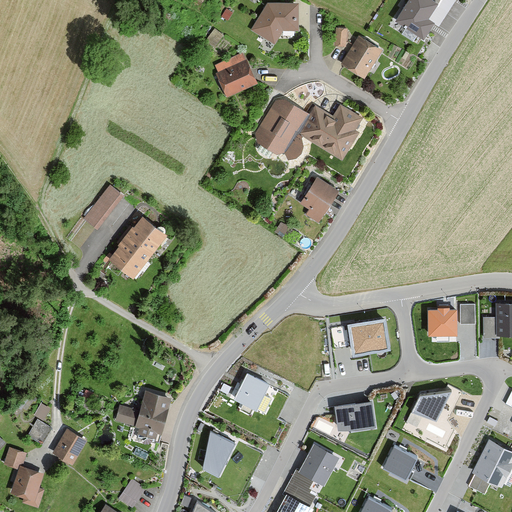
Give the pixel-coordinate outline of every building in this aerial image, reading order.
[(425,37),(435,20),(429,16),(438,1),(436,0),(409,0),(398,20),(425,37)] [(281,31),(299,30),(299,4),(267,2),(251,27),(273,46),(281,31)] [(347,45),(348,26),(335,25),(335,45),(347,45)] [(359,34),(342,63),(366,77),(383,47),(359,34)] [(225,97),(258,83),(247,59),(214,74),(225,97)] [(282,155),(309,112),(281,95),(254,137),(282,155)] [(356,129),(363,116),(367,109),(347,97),(344,103),(340,101),(332,115),(317,107),(302,134),(344,158),(359,131),(356,129)] [(318,228),(337,196),(314,181),(294,213),(318,228)] [(108,190),(80,226),(99,240),(127,205),(108,190)] [(107,264),(132,283),(166,238),(141,219),(107,264)] [(477,320),(476,301),(460,301),(461,321),(477,320)] [(511,304),(497,304),(497,336),(511,336),(511,304)] [(457,311),(428,311),(428,337),(457,337),(457,311)] [(386,319),(348,325),(353,357),(391,351),(386,319)] [(269,387),(246,374),(231,400),(254,413),(269,387)] [(451,392),(420,396),(413,412),(437,423),(451,392)] [(115,426),(160,437),(170,399),(146,394),(142,411),(120,406),(115,426)] [(36,413),(44,418),(51,406),(43,401),(36,413)] [(372,402),(335,407),(338,431),(357,431),(376,429),(372,402)] [(43,441),(52,423),(37,416),(28,434),(43,441)] [(236,446),(209,431),(201,470),(218,479),(236,446)] [(72,471),(87,444),(65,432),(50,459),(72,471)] [(511,467),(511,451),(489,440),(473,475),(502,489),(511,467)] [(418,457),(394,445),(383,468),(406,480),(418,457)] [(333,457),(313,446),(297,474),(318,484),(333,457)] [(17,470),(25,453),(14,447),(5,464),(17,470)] [(32,502),(41,475),(22,468),(12,496),(32,502)] [(125,511),(131,511),(144,494),(130,484),(115,505),(125,511)] [(306,511),(311,504),(285,489),(271,511),(306,511)] [(185,493),(182,502),(189,504),(192,495),(185,493)] [(215,511),(217,510),(195,496),(189,511),(215,511)] [(390,511),(392,508),(368,497),(360,511),(390,511)]
